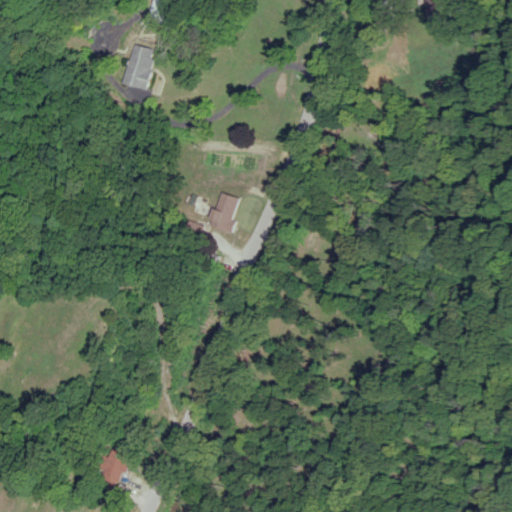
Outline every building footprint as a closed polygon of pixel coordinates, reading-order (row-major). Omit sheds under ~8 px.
[(168,27),(175,0),(152,0),(147,21),(168,27)] [(453,18),(453,0),(433,0),(433,18),(453,18)] [(153,88),(161,49),(136,43),(128,83),(153,88)] [(214,225),(235,232),(246,198),(226,191),(214,225)] [(136,455),(116,447),(101,484),(121,492),(136,455)]
